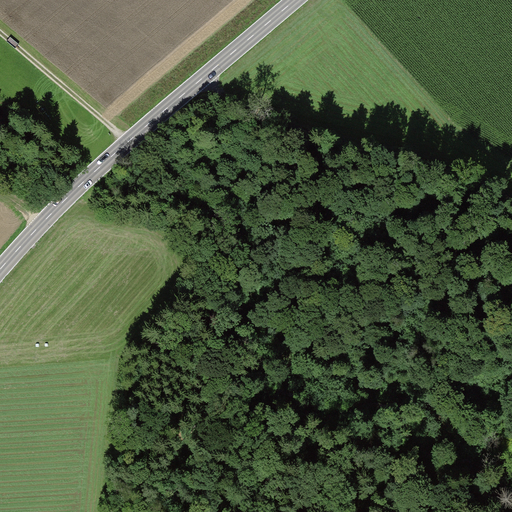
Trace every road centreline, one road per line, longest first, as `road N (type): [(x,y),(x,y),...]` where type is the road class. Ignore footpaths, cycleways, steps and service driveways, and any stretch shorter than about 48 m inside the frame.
road 1 (secondary): [(0,270),(96,170),(295,0)]
road 2 (track): [(511,196),(442,163),(262,112),(205,76)]
road 3 (track): [(0,31),(126,143)]
